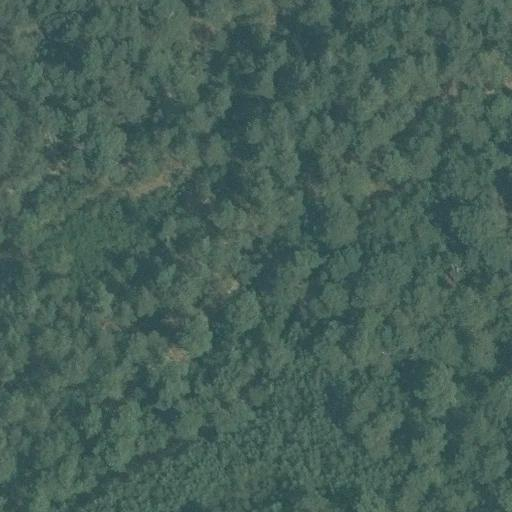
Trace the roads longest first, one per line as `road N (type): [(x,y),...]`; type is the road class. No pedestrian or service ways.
road 1 (unknown): [(76,511),(230,400),(360,221),(431,106),(511,49)]
road 2 (track): [(0,249),(92,143),(161,45),(213,0)]
